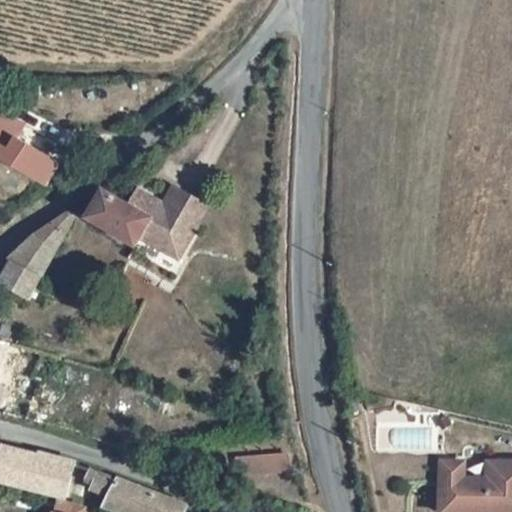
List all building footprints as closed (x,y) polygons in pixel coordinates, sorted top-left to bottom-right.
[(19,155),(8,182),(39,196),(50,169),(19,155)] [(97,191),(79,217),(120,252),(127,243),(162,269),(181,243),(152,222),(156,215),(155,215),(130,196),(120,210),(97,191)] [(167,199),(155,215),(156,215),(152,222),(181,243),(196,221),(167,199)] [(64,231),(43,219),(7,266),(0,278),(0,285),(27,300),(34,287),(64,231)] [(31,397),(35,376),(25,374),(20,395),(31,397)] [(238,453),(238,474),(285,475),(286,454),(238,453)] [(59,511),(67,482),(0,462),(0,495),(51,510),(50,511),(59,511)] [(428,511),(511,511),(511,466),(476,466),(476,484),(451,484),(452,465),(429,465),(428,511)] [(260,478),(218,489),(222,505),(266,494),(260,478)] [(153,511),(81,487),(77,496),(103,505),(101,511),(153,511)]
